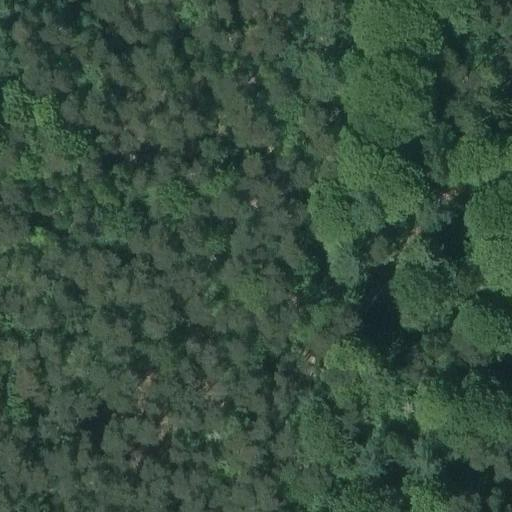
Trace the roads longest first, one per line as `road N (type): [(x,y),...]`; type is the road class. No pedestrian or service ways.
road 1 (track): [(345,10),(345,110),(329,274),(299,419),(294,511)]
road 2 (track): [(345,30),(269,80),(230,87),(203,80),(185,53),(196,0)]
